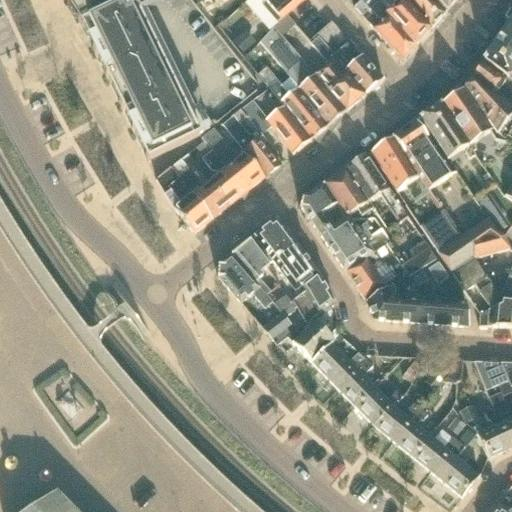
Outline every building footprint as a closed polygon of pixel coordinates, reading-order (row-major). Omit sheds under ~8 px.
[(63,0),(69,8),(73,5),(83,20),(78,23),(80,26),(131,1),(131,0),(63,0)] [(277,25),(306,0),(261,0),(266,5),(262,8),(277,25)] [(384,17),(387,14),(373,0),(365,0),(360,5),(371,17),(372,16),(382,27),(375,33),(402,63),(415,49),(384,17)] [(384,17),(415,49),(430,33),(400,0),(399,1),(397,0),(386,0),(391,6),(393,4),(396,6),(387,14),(384,17)] [(430,33),(447,14),(433,0),(400,0),(430,33)] [(454,6),(459,0),(433,0),(447,14),(454,6)] [(147,28),(145,28),(142,22),(131,1),(80,26),(90,47),(92,51),(147,164),(199,138),(160,58),(165,54),(154,32),(154,31),(152,30),(151,28),(149,28),(148,28),(147,28)] [(286,19),(273,30),(282,40),(295,28),(286,19)] [(511,25),(511,24),(483,64),(511,82),(511,25)] [(331,49),(333,52),(333,51),(334,52),(346,41),(332,25),(313,43),(314,44),(318,40),(328,51),(331,49)] [(346,114),(314,77),(273,30),(259,45),(298,91),(328,129),(346,114)] [(255,46),(245,34),(232,45),(242,57),(255,46)] [(327,66),(314,77),(346,114),(364,99),(330,62),(334,58),(330,54),(333,52),(331,49),(328,51),(318,40),(314,44),(311,47),(327,66)] [(334,59),(334,58),(330,62),(364,99),(383,84),(361,59),(354,66),(347,58),(355,51),(349,45),(334,59)] [(511,91),(511,82),(483,64),(470,82),(494,99),(511,110),(511,108),(511,105),(505,101),(511,91)] [(266,86),(273,80),(266,72),(257,79),(264,87),(266,86)] [(266,86),(284,109),(310,143),(311,142),(328,129),(298,91),(288,99),(273,80),(266,86)] [(511,116),(511,111),(511,110),(494,99),(470,82),(465,90),(465,91),(472,101),(496,137),(498,137),(511,116)] [(468,149),(473,145),(490,134),(469,103),(472,101),(465,91),(440,108),(468,149)] [(246,119),(257,132),(261,138),(272,130),(293,157),(310,143),(284,109),(267,122),(252,104),(241,112),(246,119)] [(468,149),(440,108),(440,107),(420,122),(448,162),(463,152),(470,161),(475,158),(473,155),(475,153),(473,145),(468,149)] [(244,156),(263,181),(280,168),(259,142),(262,139),(261,138),(257,132),(249,139),(240,127),(247,122),(245,120),(246,119),(241,112),(222,127),(245,156),(244,156)] [(392,140),(428,193),(452,178),(430,144),(425,137),(416,124),(392,140)] [(246,195),(263,181),(244,156),(234,165),(231,161),(234,159),(213,133),(203,140),(205,144),(246,195)] [(428,193),(392,140),(371,155),(397,194),(405,189),(415,205),(429,195),(428,193)] [(220,175),(209,184),(229,209),(246,195),(205,144),(195,152),(213,175),(217,172),(220,175)] [(188,157),(171,171),(211,223),(229,209),(209,184),(199,191),(197,188),(200,186),(190,173),(196,168),(188,157)] [(368,205),(370,208),(371,208),(369,205),(381,198),(395,220),(399,225),(407,220),(366,158),(346,172),(368,205)] [(171,171),(165,176),(155,183),(163,198),(194,237),(211,223),(171,171)] [(511,171),(499,191),(511,200),(511,171)] [(346,172),(323,187),(337,207),(335,209),(343,221),(348,218),(357,212),(361,219),(370,213),(368,210),(370,208),(368,205),(346,172)] [(325,216),(335,209),(337,207),(323,187),(302,202),(301,202),(300,210),(318,236),(333,227),(325,216)] [(430,195),(426,198),(438,215),(442,213),(430,195)] [(480,206),(485,213),(493,208),(488,201),(480,206)] [(438,256),(448,249),(459,242),(442,214),(420,228),(438,256)] [(493,230),(504,237),(511,225),(511,219),(504,214),(493,230)] [(365,242),(371,239),(380,233),(374,222),(368,226),(367,225),(357,232),(348,218),(343,221),(333,228),(333,227),(318,236),(332,256),(361,237),(365,242)] [(487,222),(460,242),(471,260),(474,263),(475,263),(508,255),(503,239),(494,233),(487,222)] [(291,252),(296,248),(276,223),(254,240),(272,263),(289,249),(291,252)] [(332,256),(345,275),(367,260),(374,256),(366,244),(372,240),(371,239),(365,242),(361,237),(332,256)] [(474,263),(471,260),(460,242),(438,257),(452,277),(474,263)] [(280,314),(283,311),(280,309),(279,305),(259,283),(260,281),(263,279),(260,276),(269,269),(249,244),(231,259),(266,298),(274,307),(280,314)] [(289,249),(272,263),(300,299),(321,283),(317,276),(296,248),(291,252),(289,249)] [(428,251),(400,269),(408,281),(435,262),(428,251)] [(266,298),(231,259),(218,269),(217,281),(218,281),(243,310),(253,302),(265,315),(274,307),(266,298)] [(367,260),(345,275),(363,302),(395,280),(385,266),(375,273),(367,260)] [(478,330),(511,330),(511,305),(502,304),(475,263),(453,277),(464,294),(474,287),(490,311),(479,318),(478,330)] [(448,282),(438,267),(427,274),(438,289),(448,282)] [(424,276),(412,283),(417,290),(429,283),(424,276)] [(283,311),(280,314),(283,317),(285,320),(295,314),(294,312),(296,310),(306,326),(313,321),(334,305),(321,283),(300,299),(294,303),(283,311)] [(372,324),(392,326),(394,299),(394,290),(392,287),(364,306),(372,324)] [(417,301),(394,299),(392,326),(415,327),(417,301)] [(415,327),(439,329),(441,303),(417,301),(415,327)] [(466,305),(441,303),(439,329),(468,331),(466,305)] [(283,317),(263,333),(272,342),(291,328),(285,320),(283,317)] [(292,346),(310,365),(338,337),(337,330),(329,337),(313,321),(306,326),(287,341),(292,346)] [(290,338),(286,332),(271,343),(276,349),(290,338)] [(353,351),(350,349),(338,337),(310,365),(338,393),(358,374),(356,373),(357,372),(369,359),(360,359),(357,357),(349,365),(336,351),(337,349),(347,358),(353,351)] [(338,393),(355,411),(375,391),(363,379),(372,369),(372,359),(369,359),(357,372),(356,373),(358,374),(338,393)] [(403,361),(383,360),(383,367),(402,368),(403,361)] [(415,362),(401,381),(410,387),(424,369),(415,362)] [(462,364),(452,363),(450,375),(441,387),(455,389),(455,383),(460,384),(462,364)] [(500,366),(481,365),(492,391),(507,385),(500,366)] [(511,366),(501,366),(510,390),(511,389),(511,366)] [(426,388),(434,394),(447,378),(439,371),(426,388)] [(392,409),(393,410),(403,401),(397,395),(388,404),(375,391),(355,411),(373,429),(392,409)] [(405,420),(393,410),(392,409),(373,429),(393,445),(420,412),(413,407),(408,413),(410,414),(405,420)] [(511,450),(511,420),(505,424),(502,417),(504,416),(501,409),(493,413),(510,452),(511,450)] [(460,416),(465,428),(478,422),(472,410),(460,416)] [(412,461),(429,440),(415,428),(420,422),(422,424),(427,418),(420,412),(393,445),(412,461)] [(510,452),(493,413),(485,417),(488,423),(490,422),(493,429),(476,437),(488,462),(510,452)] [(457,426),(450,434),(455,439),(462,431),(457,426)] [(466,430),(456,443),(465,450),(475,437),(466,430)] [(451,457),(459,446),(452,441),(444,451),(429,440),(412,461),(431,476),(449,455),(451,457)] [(464,450),(459,446),(451,457),(449,455),(431,476),(462,501),(479,480),(455,461),(464,450)] [(70,511),(56,497),(32,511),(70,511)]
